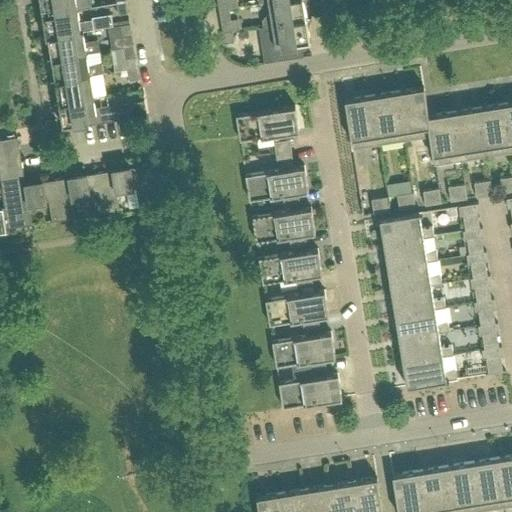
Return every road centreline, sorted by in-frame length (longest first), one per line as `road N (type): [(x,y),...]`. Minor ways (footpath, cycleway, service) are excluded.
road 1 (residential): [(318,108),(376,436)]
road 2 (residential): [(511,30),(218,75)]
road 3 (residential): [(46,156),(165,135),(157,84)]
road 4 (residential): [(511,413),(376,436)]
road 5 (residential): [(376,436),(256,455)]
